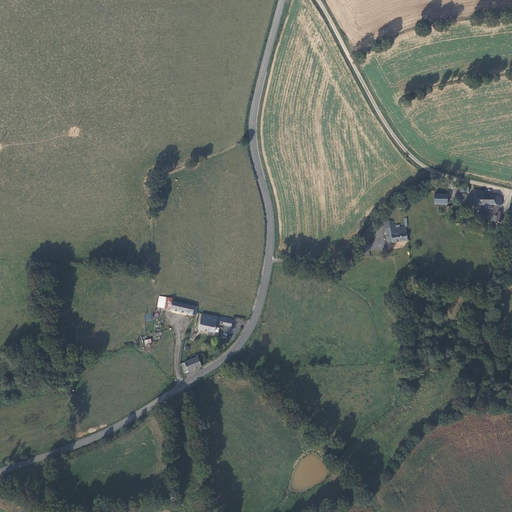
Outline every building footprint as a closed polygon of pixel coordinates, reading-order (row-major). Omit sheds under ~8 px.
[(473,202),(473,205),(502,205),(502,196),(486,195),(486,190),(473,190),(473,196),(468,196),(468,202),(473,202)] [(448,204),(448,194),(435,194),(435,204),(448,204)] [(384,222),(388,244),(409,240),(407,231),(407,226),(400,228),(400,225),(396,226),(397,228),(395,229),(393,221),(384,222)] [(170,309),(170,307),(172,300),(159,296),(157,306),(170,309)] [(195,315),(197,305),(172,299),(172,300),(170,307),(170,309),(195,315)] [(216,321),(217,317),(203,314),(199,329),(213,333),(216,321)] [(233,320),(217,317),(216,321),(224,322),(224,324),(232,326),(233,320)] [(186,373),(202,366),(198,357),(183,363),(186,373)]
